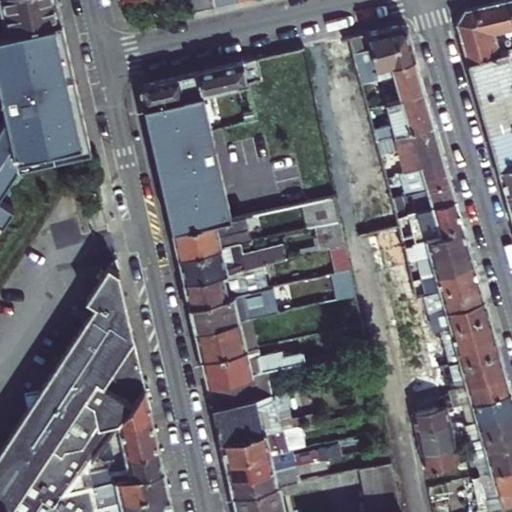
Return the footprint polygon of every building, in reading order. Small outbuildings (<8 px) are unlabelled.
[(0,0),(0,5),(5,30),(60,18),(55,0),(0,0)] [(212,6),(211,0),(187,0),(189,11),(212,6)] [(493,32),(502,29),(511,26),(511,0),(504,0),(476,7),(482,31),(492,28),(493,32)] [(493,32),(492,28),(482,31),(476,7),(458,10),(455,17),(468,62),(499,53),(493,32)] [(0,231),(17,206),(2,196),(19,169),(78,155),(91,153),(60,18),(5,30),(0,31),(0,82),(7,113),(0,123),(0,231)] [(367,32),(371,48),(372,50),(410,40),(406,28),(400,24),(367,32)] [(379,67),(381,73),(391,70),(390,64),(415,58),(410,40),(372,50),(371,48),(360,50),(353,52),(357,66),(369,63),(371,69),(372,69),(379,67)] [(468,62),(478,97),(511,87),(511,64),(508,51),(499,53),(468,62)] [(226,85),(239,82),(261,77),(257,58),(222,65),(226,85)] [(368,107),(378,104),(424,91),(415,58),(390,64),(391,70),(381,73),(385,90),(365,95),(368,107)] [(369,63),(357,66),(359,73),(371,69),(369,63)] [(226,85),(222,65),(198,71),(202,91),(226,85)] [(198,71),(144,84),(140,90),(143,104),(202,91),(198,71)] [(511,87),(478,97),(488,133),(511,126),(511,87)] [(202,91),(143,104),(172,230),(231,217),(202,91)] [(398,134),(409,131),(434,124),(424,91),(378,104),(381,113),(391,111),(398,134)] [(434,124),(409,131),(420,171),(445,164),(434,124)] [(511,126),(488,133),(498,168),(511,163),(511,126)] [(97,181),(91,153),(78,155),(85,184),(97,181)] [(511,163),(498,168),(505,192),(511,190),(511,163)] [(402,195),(426,188),(450,180),(445,164),(420,171),(398,178),(402,195)] [(431,205),(455,198),(450,180),(426,188),(431,205)] [(435,219),(438,229),(462,222),(455,198),(431,205),(435,219)] [(106,222),(104,208),(90,212),(93,225),(106,222)] [(419,224),(415,210),(407,213),(397,215),(399,224),(403,238),(413,236),(417,235),(415,224),(419,224)] [(172,230),(177,255),(239,241),(237,229),(260,224),(258,211),(231,217),(172,230)] [(318,248),(343,242),(342,236),(338,218),(313,224),(318,248)] [(422,258),(468,245),(462,222),(438,229),(439,236),(434,237),(430,238),(425,239),(419,241),(418,241),(422,258)] [(183,279),(255,263),(285,255),(282,242),(242,251),(239,241),(177,255),(183,279)] [(427,276),(473,262),(468,245),(422,258),(427,276)] [(427,276),(432,294),(478,280),(473,262),(427,276)] [(183,279),(189,304),(228,295),(249,290),(260,288),(255,263),(183,279)] [(144,386),(118,274),(106,266),(85,299),(93,305),(0,447),(0,511),(47,511),(64,491),(71,481),(85,463),(92,454),(110,430),(144,386)] [(349,267),(333,271),(336,283),(321,287),(323,300),(354,293),(349,267)] [(432,294),(436,310),(483,296),(478,280),(432,294)] [(239,318),(273,311),(284,309),(282,300),(253,307),(249,290),(228,295),(189,304),(194,328),(239,318)] [(434,311),(439,329),(488,315),(483,296),(436,310),(434,311)] [(304,312),(303,304),(284,309),(273,311),(275,318),(304,312)] [(443,346),(493,332),(488,315),(439,329),(443,346)] [(194,328),(201,358),(246,348),(239,318),(194,328)] [(443,346),(448,364),(498,349),(493,332),(443,346)] [(280,355),(295,352),(292,338),(277,341),(279,350),(280,355)] [(201,358),(207,383),(251,372),(304,360),(302,351),(295,352),(280,355),(279,350),(248,357),(246,348),(201,358)] [(466,383),(505,372),(498,349),(448,364),(453,380),(465,378),(466,383)] [(207,383),(212,407),(257,397),(251,372),(207,383)] [(466,383),(471,401),(510,391),(505,372),(466,383)] [(348,395),(375,389),(372,373),(344,379),(348,395)] [(129,426),(152,421),(144,386),(110,430),(118,428),(120,434),(130,432),(129,426)] [(464,403),(468,421),(511,409),(511,397),(510,391),(471,401),(464,403)] [(212,407),(220,441),(280,428),(272,394),(257,397),(212,407)] [(440,407),(413,412),(417,430),(448,423),(461,420),(459,413),(444,406),(443,401),(438,402),(440,407)] [(464,422),(469,440),(511,426),(511,409),(468,421),(464,422)] [(326,418),(320,419),(321,427),(328,425),(326,418)] [(124,456),(158,448),(152,421),(129,426),(130,432),(120,434),(124,456)] [(417,430),(422,452),(454,445),(459,443),(457,431),(450,433),(448,423),(417,430)] [(471,457),(486,453),(511,445),(511,426),(469,440),(467,441),(471,457)] [(225,463),(270,453),(283,450),(286,449),(282,428),(280,428),(220,441),(225,463)] [(454,445),(422,452),(426,471),(458,463),(454,445)] [(511,445),(486,453),(490,470),(511,463),(511,445)] [(108,480),(113,479),(162,467),(158,448),(124,456),(126,465),(106,469),(108,480)] [(283,450),(270,453),(273,469),(286,466),(283,450)] [(229,479),(273,469),(270,453),(225,463),(229,479)] [(87,464),(97,462),(92,454),(85,463),(87,464)] [(390,511),(401,510),(400,507),(397,506),(389,460),(357,467),(365,511),(390,511)] [(496,488),(501,505),(511,501),(511,463),(490,470),(482,474),(486,490),(496,488)] [(289,482),(286,466),(273,469),(277,484),(280,484),(289,482)] [(100,504),(118,500),(167,488),(162,467),(113,479),(108,480),(89,485),(92,499),(94,506),(100,504)] [(232,494),(277,484),(273,469),(229,479),(232,494)] [(71,481),(64,491),(76,488),(71,481)] [(236,511),(285,511),(280,484),(277,484),(232,494),(236,511)] [(95,511),(94,506),(92,499),(89,485),(76,488),(64,491),(47,511),(95,511)] [(160,511),(172,509),(167,488),(118,500),(100,504),(94,506),(95,511),(160,511)]
